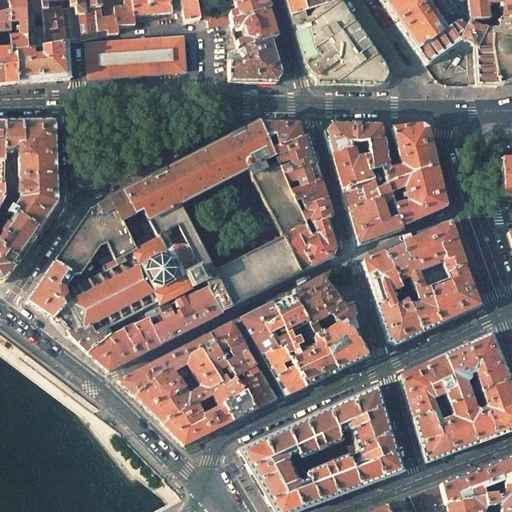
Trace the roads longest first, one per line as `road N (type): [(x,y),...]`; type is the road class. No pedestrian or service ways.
road 1 (tertiary): [(503,310),(455,151),(455,110)]
road 2 (residential): [(77,199),(226,120),(226,101)]
road 3 (tertiary): [(226,101),(66,101)]
road 4 (residential): [(352,257),(307,104)]
road 5 (residential): [(95,386),(230,316)]
road 6 (tertiary): [(455,110),(307,104)]
road 7 (primary): [(95,386),(196,482)]
road 8 (residential): [(0,312),(77,199)]
road 9 (residential): [(230,316),(352,257)]
road 10 (tertiary): [(503,310),(384,364)]
road 11 (primary): [(0,312),(95,386)]
road 12 (residential): [(415,480),(384,364)]
